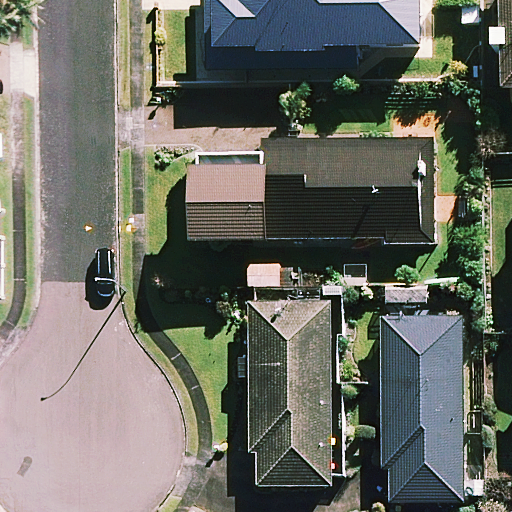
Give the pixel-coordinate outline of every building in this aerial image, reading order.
[(206,0),(207,73),(360,72),(360,54),(426,54),(425,4),(425,0),(206,0)] [(511,0),(501,0),(504,99),(511,98),(511,0)] [(202,237),(438,248),(442,148),(269,140),(268,160),(234,159),(233,180),(204,179),(202,237)] [(335,479),(347,479),(347,414),(335,414),(336,307),(254,306),(253,457),(262,457),(262,488),(334,489),(335,479)] [(392,504),(466,504),(466,500),(486,500),(486,482),(466,482),(466,322),(387,322),(387,473),(392,473),(392,504)]
